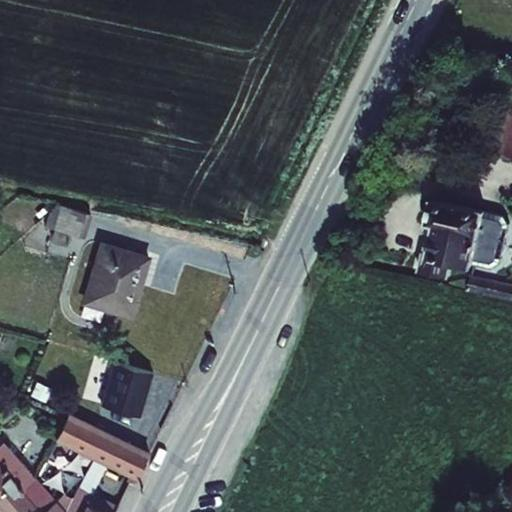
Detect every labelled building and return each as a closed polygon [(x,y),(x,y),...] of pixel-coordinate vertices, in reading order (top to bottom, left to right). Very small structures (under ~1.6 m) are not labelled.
[(435,273),(462,280),(466,265),(510,273),(511,271),(511,216),(452,204),(446,227),(456,229),(451,254),(439,252),(435,273)] [(98,219),(69,212),(67,218),(59,216),(55,230),(93,240),(98,219)] [(161,262),(113,247),(95,302),(142,317),(161,262)] [(484,293),(511,299),(511,283),(487,278),(484,293)] [(145,411),(156,368),(95,353),(85,397),(145,411)] [(87,399),(75,424),(158,463),(170,438),(87,399)] [(0,472),(2,475),(0,476),(0,500),(10,511),(36,511),(23,495),(27,493),(20,484),(30,476),(10,452),(0,460),(0,472)] [(85,484),(96,489),(106,462),(95,458),(85,484)] [(37,484),(30,476),(20,484),(27,493),(37,484)] [(60,511),(37,484),(27,493),(23,495),(36,511),(125,511),(126,511),(103,500),(96,511),(60,511)]
